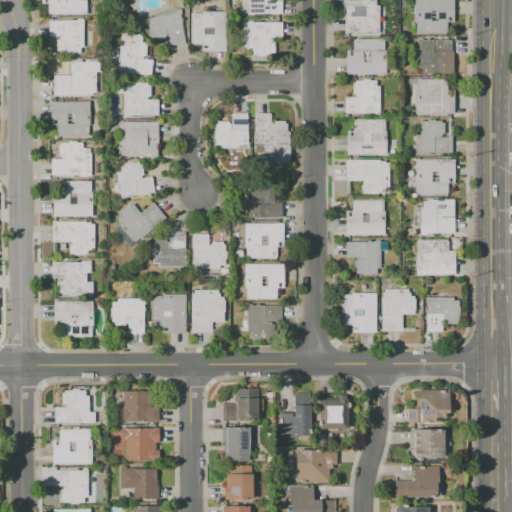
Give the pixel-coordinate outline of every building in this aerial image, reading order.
[(41,0),(80,0),(80,1),(86,1),(86,15),(48,15),(48,3),(41,3),(41,0)] [(281,0),(281,16),(260,16),(256,16),(256,14),(253,14),(253,17),(241,17),(241,0),(281,0)] [(344,32),(344,2),(346,2),(346,0),(360,1),(360,0),(376,0),(375,5),(380,6),(380,10),(379,10),(378,16),(379,16),(379,34),(373,34),(373,33),(344,32)] [(410,0),(453,0),(453,22),(446,23),(446,26),(448,26),(448,34),(415,34),(415,23),(413,23),(413,13),(410,13),(410,0)] [(184,42),(168,45),(167,36),(164,37),(165,39),(150,41),(148,25),(146,25),(145,18),(153,17),(152,13),(180,9),(181,14),(179,14),(184,42)] [(225,51),(201,51),(201,44),(189,44),(190,13),(201,13),(201,12),(226,12),(225,51)] [(48,21),(83,21),(83,48),(80,48),(80,52),(56,52),(56,35),(48,35),(48,21)] [(242,21),(253,21),(253,22),(282,23),(282,38),(275,38),(274,56),(251,56),(251,49),(242,48),(242,21)] [(117,73),(121,30),(135,31),(135,33),(138,34),(141,38),(141,43),(143,43),(143,44),(146,44),(144,60),(152,60),(150,76),(117,73)] [(346,73),(346,39),(384,39),(384,74),(346,73)] [(417,39),(422,39),(422,40),(425,40),(425,39),(429,39),(429,40),(450,40),(450,56),(440,56),(440,59),(443,59),(443,70),(441,70),(441,72),(434,72),(434,74),(425,74),(425,73),(420,73),(420,66),(417,66),(417,39)] [(93,62),(93,94),(53,94),(53,75),(70,75),(70,62),(93,62)] [(344,113),(344,97),(357,97),(357,96),(354,96),(355,94),(352,94),(352,85),(352,83),(355,83),(355,80),(357,80),(362,81),(362,79),(369,79),(369,81),(376,81),(376,84),(375,84),(375,86),(380,86),(379,114),(373,114),(373,113),(344,113)] [(415,113),(414,90),(416,90),(416,80),(446,79),(446,90),(447,90),(447,95),(451,95),(451,90),(453,90),(453,113),(415,113)] [(114,84),(123,84),(123,83),(132,83),(132,82),(140,82),(140,83),(147,83),(147,85),(149,85),(150,96),(147,96),(147,99),(157,99),(158,115),(130,115),(130,116),(128,116),(128,117),(123,117),(123,93),(115,93),(114,84)] [(50,101),(90,101),(90,136),(58,136),(58,125),(50,125),(50,101)] [(248,152),(213,152),(213,128),(214,128),(214,123),(217,123),(217,121),(228,121),(228,124),(231,124),(231,113),(248,113),(248,152)] [(289,164),(272,164),(272,153),(254,153),(254,113),(270,113),(270,122),(271,122),(271,123),(273,123),(273,121),(285,121),(285,124),(287,124),(287,131),(289,131),(289,164)] [(346,155),(346,131),(354,131),(354,119),(385,119),(385,154),(346,155)] [(417,153),(417,126),(420,126),(420,120),(426,120),(426,119),(435,119),(435,120),(442,120),(442,122),(445,122),(445,134),(441,134),(441,137),(450,137),(450,136),(452,136),(452,153),(430,153),(430,154),(426,154),(426,153),(417,153)] [(118,121),(157,121),(157,156),(118,157),(118,121)] [(51,175),(51,159),(61,159),(61,157),(58,157),(58,145),(61,145),(61,142),(67,142),(67,141),(76,141),(76,142),(81,142),(81,148),(85,148),(85,153),(91,153),(91,175),(51,175)] [(416,194),(416,160),(453,159),(453,179),(447,179),(447,194),(416,194)] [(346,160),(379,160),(379,161),(384,161),(384,163),(388,163),(388,186),(384,186),(384,188),(382,188),(382,193),(378,193),(378,194),(366,194),(366,193),(362,193),(362,188),(361,188),(361,184),(362,184),(362,180),(346,180),(346,160)] [(120,199),(115,172),(118,171),(118,166),(123,165),(123,163),(131,162),(131,164),(138,162),(139,164),(141,164),(143,175),(141,175),(141,178),(151,177),(154,193),(120,199)] [(52,216),(52,181),(90,181),(90,192),(91,192),(91,216),(52,216)] [(250,217),(250,183),(273,183),(273,203),(280,203),(280,217),(250,217)] [(413,235),(413,206),(422,206),(422,201),(428,201),(428,200),(436,200),(436,201),(443,201),(443,200),(454,199),(454,234),(413,235)] [(345,235),(344,211),(351,211),(351,200),(383,200),(383,234),(345,235)] [(127,247),(114,228),(118,225),(116,223),(119,221),(118,219),(120,218),(117,214),(132,203),(139,212),(154,202),(166,220),(127,247)] [(51,221),(85,221),(85,222),(90,222),(90,224),(94,224),(94,248),(91,248),(91,250),(87,250),(87,254),(83,254),(83,256),(69,256),(69,242),(51,242),(51,221)] [(244,224),(283,224),(283,247),(276,247),(276,257),(246,257),(246,248),(244,248),(244,224)] [(186,267),(152,267),(152,257),(150,257),(150,250),(152,250),(152,240),(168,240),(168,233),(185,233),(185,260),(186,260),(186,267)] [(193,265),(192,234),(207,234),(208,244),(210,244),(210,242),(224,242),(225,251),(226,251),(226,258),(225,258),(225,266),(218,266),(218,268),(202,269),(201,265),(193,265)] [(415,275),(415,240),(447,240),(447,251),(454,251),(454,275),(415,275)] [(345,242),(387,241),(387,251),(380,251),(380,261),(382,261),(382,267),(377,267),(377,274),(356,275),(356,257),(346,258),(345,242)] [(51,263),(80,263),(80,261),(89,261),(89,273),(86,273),(86,282),(92,282),(92,296),(86,296),(86,295),(77,295),(77,296),(68,296),(68,295),(61,295),(61,293),(59,293),(59,281),(61,281),(61,278),(51,278),(51,263)] [(245,264),(283,264),(283,288),(276,288),(276,299),(245,299),(245,264)] [(190,332),(190,310),(190,299),(191,299),(191,294),(193,293),(193,290),(217,289),(217,294),(219,293),(220,297),(223,297),(223,300),(224,300),(225,312),(223,312),(223,321),(211,322),(211,332),(190,332)] [(381,331),(381,298),(382,298),(382,293),(384,293),(384,289),(408,289),(408,292),(409,292),(409,296),(414,296),(414,299),(415,299),(415,311),(414,311),(414,315),(402,315),(402,331),(381,331)] [(186,333),(161,333),(161,326),(151,327),(150,295),(185,294),(186,333)] [(375,332),(351,332),(351,326),(341,326),(341,295),(351,295),(351,294),(375,294),(375,332)] [(424,298),(452,297),(453,300),(458,300),(458,307),(459,307),(459,314),(458,314),(458,323),(442,323),(442,331),(425,332),(424,298)] [(143,332),(128,333),(127,324),(126,324),(126,323),(125,323),(125,325),(111,326),(111,316),(110,316),(110,308),(111,308),(111,302),(116,302),(116,298),(144,298),(143,332)] [(90,336),(53,336),(53,301),(92,301),(92,325),(90,325),(90,336)] [(246,306),(281,306),(281,322),(271,322),(271,325),(274,325),(274,338),(263,338),(250,338),(250,332),(247,332),(247,319),(246,319),(246,306)] [(53,423),(53,407),(64,407),(64,403),(61,403),(61,392),(64,392),(64,390),(71,390),(71,389),(79,389),(79,390),(85,390),(85,396),(89,396),(89,412),(94,412),(94,423),(53,423)] [(257,421),(221,421),(221,404),(234,404),(234,398),(236,398),(236,389),(257,389),(257,421)] [(415,390),(448,390),(448,412),(444,412),(444,418),(434,418),(434,423),(407,423),(407,408),(415,408),(415,390)] [(117,422),(117,407),(123,407),(123,391),(158,391),(157,422),(117,422)] [(279,436),(279,413),(291,413),(291,416),(293,416),(293,405),(294,405),(294,393),(310,394),(309,436),(279,436)] [(318,399),(338,399),(338,397),(347,397),(347,428),(317,428),(318,399)] [(109,428),(159,428),(159,443),(156,443),(156,451),(159,451),(158,460),(109,460),(109,428)] [(226,428),(249,428),(249,461),(232,461),(232,453),(225,453),(226,428)] [(52,463),(52,440),(59,440),(59,429),(91,429),(91,463),(52,463)] [(442,456),(412,455),(413,429),(443,429),(442,456)] [(295,482),(296,454),(309,454),(309,450),(336,450),(336,464),(327,464),(327,482),(295,482)] [(252,499),(223,499),(223,484),(226,484),(226,465),(252,465),(252,499)] [(394,496),(394,480),(413,480),(413,468),(437,469),(437,482),(436,482),(436,497),(394,496)] [(52,470),(81,470),(81,469),(87,469),(88,498),(84,498),(84,504),(77,504),(77,505),(68,505),(68,504),(62,504),(62,501),(60,502),(60,489),(62,489),(62,486),(53,486),(52,470)] [(119,469),(156,470),(156,486),(158,486),(158,500),(133,500),(133,490),(119,490),(119,469)] [(288,511),(288,505),(290,505),(290,502),(289,502),(289,485),(312,486),(312,500),(334,500),(334,511),(288,511)]
